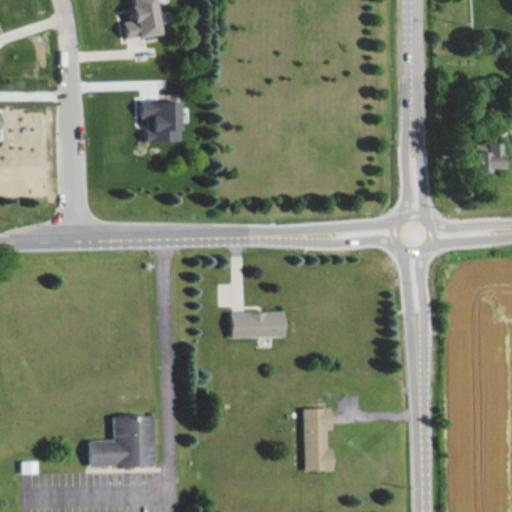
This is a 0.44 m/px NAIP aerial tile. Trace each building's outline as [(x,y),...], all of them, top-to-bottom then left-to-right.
[(127,0),(130,19),(120,20),(122,37),(156,32),(151,0),(127,0)] [(176,140),(175,99),(137,100),(137,116),(142,116),(143,140),(176,140)] [(502,166),(501,151),(497,152),(497,138),(483,139),(483,142),(469,142),(470,171),(488,171),(488,167),(502,166)] [(226,336),(280,335),(279,310),(225,311),(226,336)] [(328,469),(328,447),(323,448),(322,428),(327,428),(327,406),(299,407),(300,469),(328,469)] [(149,413),(108,414),(109,438),(83,438),(84,465),(119,464),(119,465),(150,465),(149,413)]
